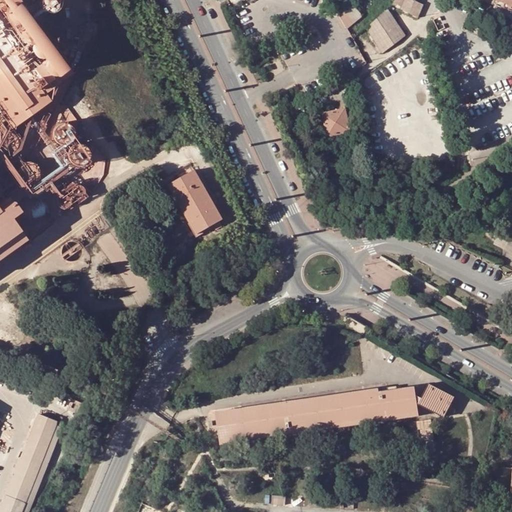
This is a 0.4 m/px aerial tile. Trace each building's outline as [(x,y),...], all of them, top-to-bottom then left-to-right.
[(73,74),(20,0),(12,0),(0,8),(0,110),(12,128),(50,101),(44,93),(73,74)] [(39,0),(39,2),(39,4),(39,6),(40,8),(41,9),(43,11),(45,12),(46,13),(49,13),(51,13),(53,13),(55,12),(58,9),(59,7),(60,5),(60,3),(60,1),(59,0),(39,0)] [(395,0),(393,4),(418,18),(424,5),(412,0),(395,0)] [(493,0),(492,4),(489,11),(506,18),(511,5),(511,4),(500,0),(493,0)] [(361,19),(352,5),(339,12),(348,29),(361,19)] [(383,53),(394,44),(405,36),(388,9),(377,19),(366,28),(383,53)] [(94,26),(87,37),(94,41),(101,30),(94,26)] [(295,112),(302,108),(300,103),(292,107),(295,112)] [(345,109),(322,114),(327,136),(350,131),(345,109)] [(42,136),(43,133),(47,126),(40,123),(35,132),(42,136)] [(71,127),(70,126),(69,125),(67,124),(66,124),(64,123),(63,123),(61,123),(59,123),(58,124),(56,124),(56,125),(55,125),(53,127),(53,128),(52,129),(51,131),(51,132),(50,134),(51,135),(51,137),(51,138),(52,140),(53,141),(54,142),(55,143),(56,144),(57,145),(59,145),(60,146),(62,146),(63,146),(64,146),(65,145),(67,145),(68,144),(70,143),(71,142),(72,141),(72,139),(73,138),(73,137),(74,135),(74,134),(73,132),(73,131),(72,129),(72,128),(71,127)] [(78,167),(80,166),(81,166),(83,165),(84,164),(85,163),(86,162),(87,161),(88,159),(88,158),(88,156),(88,155),(88,153),(88,151),(87,150),(87,149),(86,147),(85,146),(83,145),(82,145),(81,144),(79,144),(77,143),(76,143),(74,144),(73,144),(71,145),(70,145),(69,147),(68,148),(67,149),(66,150),(66,152),(65,153),(65,155),(65,157),(66,158),(66,160),(67,161),(68,162),(69,163),(70,164),(72,165),(73,166),(75,166),(76,167),(78,167)] [(20,165),(18,167),(17,168),(16,170),(16,173),(16,175),(16,177),(17,179),(18,181),(19,183),(21,184),(23,185),(26,186),(28,186),(30,185),(32,185),(34,184),(36,182),(38,181),(38,180),(39,178),(39,176),(40,173),(39,171),(39,169),(37,167),(36,165),(34,164),(32,163),(30,162),(28,162),(26,162),(23,163),(21,164),(20,165)] [(168,185),(189,220),(185,223),(194,238),(212,228),(211,226),(222,220),(193,171),(168,185)] [(0,258),(26,240),(11,218),(19,212),(12,202),(0,210),(0,258)] [(219,441),(382,417),(418,412),(416,403),(443,417),(453,397),(428,384),(421,397),(415,394),(414,387),(378,392),(378,388),(215,412),(215,417),(217,429),(219,441)] [(219,445),(419,416),(418,412),(382,417),(219,441),(219,445)] [(0,511),(22,511),(57,426),(58,423),(38,415),(0,510),(0,511)] [(435,452),(431,422),(418,424),(423,453),(435,452)] [(57,426),(22,511),(29,511),(63,428),(57,426)] [(285,497),(272,496),(272,504),(284,505),(285,497)] [(325,500),(312,499),(311,507),(324,509),(325,500)]
